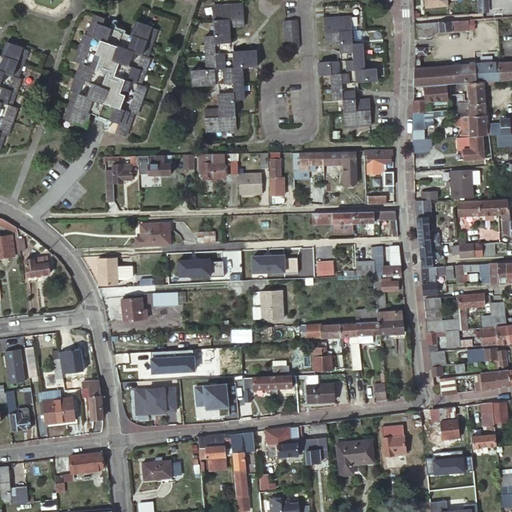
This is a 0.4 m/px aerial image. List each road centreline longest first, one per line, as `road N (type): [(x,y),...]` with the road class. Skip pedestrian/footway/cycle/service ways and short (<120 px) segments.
road 1 (residential): [(37,215),(405,206)]
road 2 (residential): [(116,440),(426,403)]
road 3 (residential): [(405,206),(403,0)]
road 4 (residential): [(426,403),(406,238)]
road 5 (residential): [(311,76),(309,128),(283,136),(271,126),(268,94),(278,78)]
road 6 (residential): [(116,440),(96,315)]
